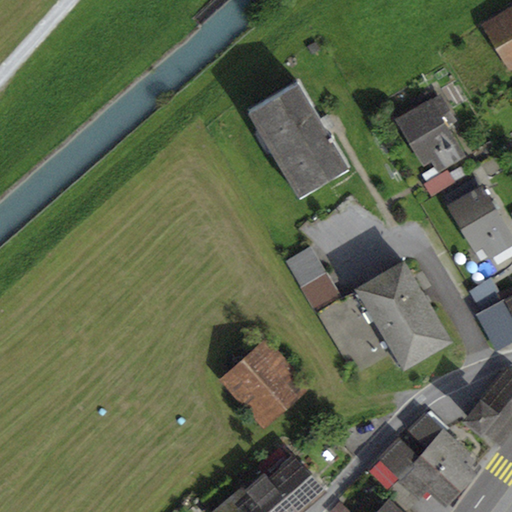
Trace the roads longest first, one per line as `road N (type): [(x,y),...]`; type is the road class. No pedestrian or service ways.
road 1 (residential): [(511,357),(414,405),(316,511)]
road 2 (track): [(450,382),(269,436)]
